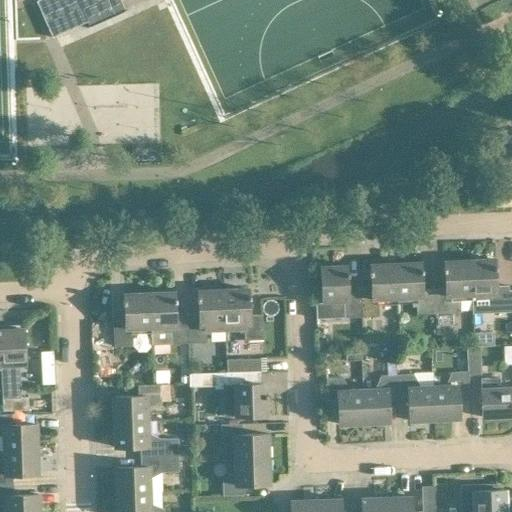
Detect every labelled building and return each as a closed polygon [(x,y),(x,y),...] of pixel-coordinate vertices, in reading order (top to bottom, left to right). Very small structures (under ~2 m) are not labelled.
[(125,10),(120,0),(38,0),(36,1),(52,37),(87,22),(89,25),(88,26),(88,28),(127,11),(126,9),(125,10)] [(134,140),(135,80),(73,80),(73,118),(102,118),(102,140),(134,140)] [(494,258),(469,259),(471,299),(482,299),(483,311),(511,309),(511,289),(508,290),(508,285),(496,286),(494,258)] [(445,288),(433,288),(435,313),(460,312),(459,300),(471,299),(469,259),(444,261),(445,288)] [(420,262),(395,263),(397,303),(416,302),(417,314),(435,313),(433,288),(421,289),(420,262)] [(371,291),(359,292),(361,316),(378,316),(378,304),(397,303),(395,263),(370,264),(371,291)] [(320,266),(322,302),(314,302),(315,318),(361,316),(359,292),(347,292),(346,265),(320,266)] [(248,288),(223,289),(225,329),(244,328),(244,340),(262,339),(261,314),(249,315),(248,288)] [(199,317),(187,318),(188,342),(206,342),(206,330),(225,329),(223,289),(198,290),(199,317)] [(174,291),(150,292),(152,332),(170,331),(171,343),(188,342),(187,318),(175,318),(174,291)] [(115,345),(133,345),(132,333),(152,332),(150,292),(125,293),(126,320),(114,321),(115,345)] [(437,315),(437,325),(453,324),(452,314),(437,315)] [(11,329),(0,329),(1,364),(27,363),(26,328),(23,328),(23,324),(11,325),(11,329)] [(425,339),(426,348),(436,347),(435,338),(425,339)] [(467,347),(468,371),(468,374),(481,373),(479,346),(467,347)] [(55,382),(54,351),(41,351),(42,383),(55,383),(55,382)] [(227,359),(227,372),(240,371),(240,359),(227,359)] [(227,372),(189,373),(190,385),(217,384),(217,387),(224,387),(225,416),(240,415),(267,415),(266,393),(263,393),(262,383),(255,383),(255,371),(240,371),(227,372)] [(446,386),(433,386),(434,419),(459,418),(458,393),(469,392),(468,374),(468,371),(451,371),(446,386)] [(413,373),(397,374),(398,395),(408,395),(409,420),(434,419),(433,386),(420,387),(413,373)] [(375,389),(362,390),(364,422),(389,421),(387,396),(398,395),(397,374),(380,375),(375,389)] [(349,390),(342,377),(326,378),(327,399),(337,398),(338,424),(364,422),(362,390),(349,390)] [(499,377),(480,378),(481,388),(481,397),(482,417),(511,415),(511,405),(511,386),(500,387),(499,377)] [(114,396),(115,421),(147,420),(147,407),(160,401),(160,384),(139,385),(139,395),(114,396)] [(0,413),(0,449),(4,449),(37,448),(37,423),(11,424),(11,414),(0,413)] [(147,420),(115,421),(115,446),(141,446),(141,455),(178,454),(177,437),(160,438),(148,433),(147,420)] [(242,423),(221,424),(221,441),(235,447),(235,459),(268,458),(267,433),(242,434),(242,423)] [(5,462),(0,464),(0,484),(13,484),(13,474),(38,473),(37,448),(4,449),(5,462)] [(190,453),(178,454),(178,461),(190,461),(190,453)] [(116,467),(117,492),(149,490),(149,478),(162,471),(162,470),(178,470),(178,461),(178,454),(141,455),(141,466),(116,467)] [(222,479),(223,495),(244,495),(243,484),(268,483),(268,458),(235,459),(236,472),(222,479)] [(460,484),(460,501),(460,511),(505,511),(505,489),(491,489),(491,483),(460,484)] [(13,484),(0,484),(0,504),(6,507),(6,511),(39,511),(39,494),(14,495),(13,484)] [(434,511),(433,485),(421,486),(421,511),(434,511)] [(149,490),(117,492),(117,511),(163,511),(164,509),(150,503),(149,490)] [(411,511),(411,496),(386,497),(386,511),(411,511)] [(361,511),(386,511),(386,497),(361,498),(361,511)] [(340,511),(340,498),(315,499),(315,511),(340,511)] [(315,511),(315,499),(290,500),(290,511),(315,511)]
